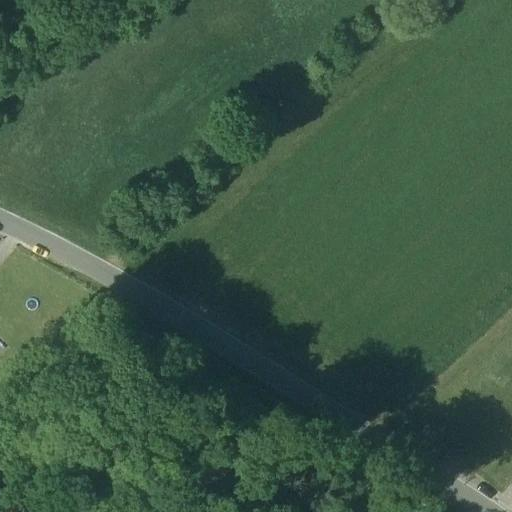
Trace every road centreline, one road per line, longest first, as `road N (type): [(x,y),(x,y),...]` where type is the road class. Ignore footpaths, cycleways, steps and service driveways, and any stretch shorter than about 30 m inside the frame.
road 1 (tertiary): [(483,511),(171,312),(0,231)]
road 2 (track): [(171,312),(0,471)]
